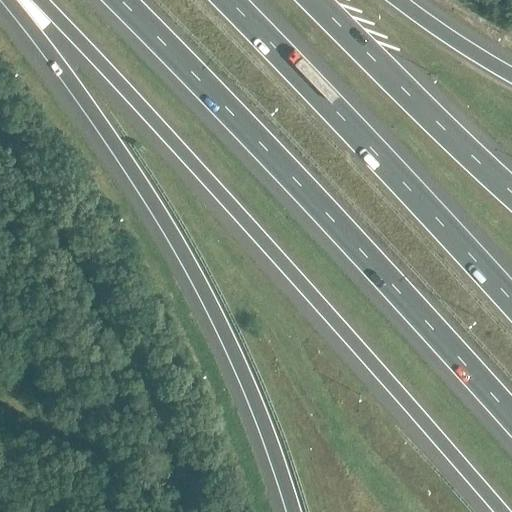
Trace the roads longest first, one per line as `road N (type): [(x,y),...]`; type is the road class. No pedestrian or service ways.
road 1 (motorway): [(44,0),(503,511)]
road 2 (motorway): [(14,0),(171,219),(283,454),(299,511)]
road 3 (motorway): [(111,0),(511,430)]
road 4 (motorway): [(511,304),(239,0)]
road 5 (motorway): [(511,180),(322,0)]
road 6 (motorway): [(511,75),(393,0)]
